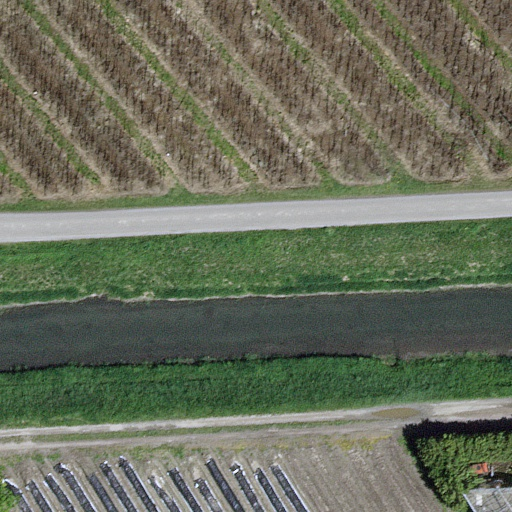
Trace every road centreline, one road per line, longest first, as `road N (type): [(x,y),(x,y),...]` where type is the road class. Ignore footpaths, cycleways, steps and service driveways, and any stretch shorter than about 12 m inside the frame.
road 1 (track): [(0,443),(511,411)]
road 2 (unclassified): [(0,225),(511,202)]
